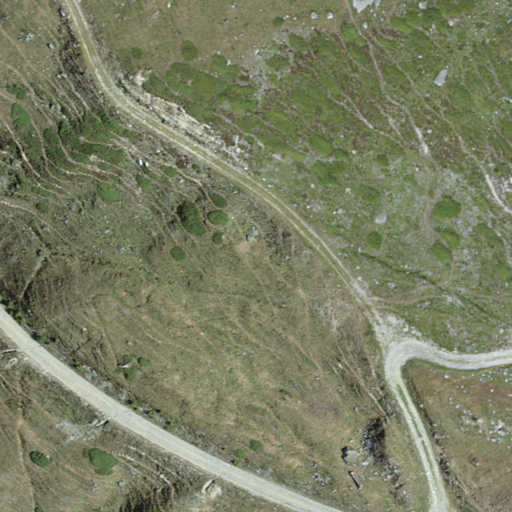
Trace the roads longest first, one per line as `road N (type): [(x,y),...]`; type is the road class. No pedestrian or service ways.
road 1 (track): [(58,0),(99,86),(221,168),(353,294),(395,351),(443,511)]
road 2 (track): [(312,511),(118,415),(27,347),(0,314)]
road 3 (track): [(395,351),(426,349),(461,364),(511,362)]
